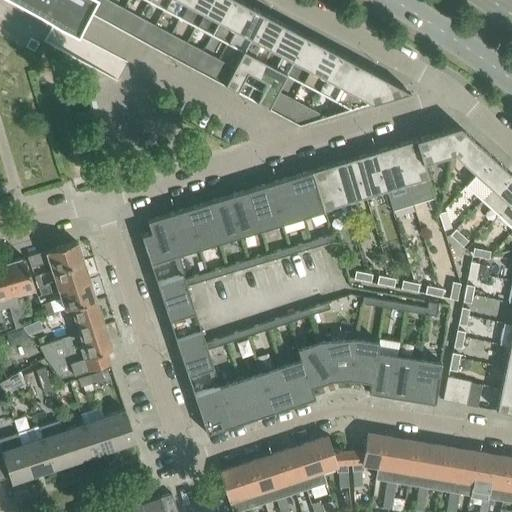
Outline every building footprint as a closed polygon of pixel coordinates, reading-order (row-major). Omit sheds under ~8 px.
[(88,0),(80,0),(77,5),(88,11),(92,2),(88,0)] [(147,0),(148,0),(164,9),(168,0),(147,0)] [(188,0),(168,0),(164,9),(179,17),(188,0)] [(208,0),(188,0),(179,17),(195,26),(208,0)] [(208,0),(195,26),(211,34),(229,0),(208,0)] [(248,4),(240,0),(229,0),(211,34),(227,43),(248,4)] [(227,43),(242,51),(243,51),(263,12),(248,4),(227,43)] [(124,19),(129,10),(118,5),(114,14),(124,19)] [(263,12),(243,51),(264,62),(285,24),(263,12)] [(114,14),(109,22),(119,28),(124,19),(114,14)] [(156,36),(160,27),(150,22),(145,30),(156,36)] [(285,24),(264,62),(285,73),(306,35),(285,24)] [(156,36),(145,30),(140,39),(151,45),(156,36)] [(285,74),(286,74),(301,82),(322,43),(306,35),(285,73),(285,74)] [(192,44),(182,39),(177,48),(187,53),(192,44)] [(338,52),(322,43),(301,82),(317,91),(338,52)] [(177,48),(172,57),(182,62),(187,53),(177,48)] [(257,76),(264,62),(243,51),(242,51),(234,67),(225,84),(236,91),(247,71),(257,76)] [(333,99),(354,60),(338,52),(317,91),(333,99)] [(213,56),(208,64),(219,70),(224,61),(213,56)] [(409,90),(406,88),(354,60),(333,99),(349,108),(350,108),(409,90)] [(285,73),(264,62),(257,76),(267,82),(256,101),(268,108),(277,90),(286,74),(285,74),(285,73)] [(208,64),(204,73),(214,79),(219,70),(208,64)] [(246,82),(240,93),(246,96),(252,85),(246,82)] [(258,88),(252,85),(246,96),(252,99),(258,88)] [(293,109),(298,101),(287,95),(283,104),(293,109)] [(293,109),(283,104),(278,113),(288,118),(293,109)] [(315,119),(319,112),(309,107),(299,124),(315,119)] [(459,125),(416,138),(423,162),(453,152),(459,125)] [(459,125),(453,152),(475,173),(465,185),(492,156),(459,125)] [(434,198),(416,138),(395,144),(407,183),(413,204),(434,198)] [(395,144),(374,151),(386,189),(407,183),(395,144)] [(354,157),(365,195),(386,189),(374,151),(354,157)] [(492,156),(465,185),(481,200),(508,170),(492,156)] [(365,195),(354,157),(333,163),(344,202),(365,195)] [(325,207),(344,202),(333,163),(312,170),(323,208),(325,207)] [(324,209),(323,208),(312,170),(290,176),(302,216),(324,209)] [(511,173),(508,170),(481,200),(497,214),(511,198),(511,173)] [(290,176),(269,182),(281,222),(302,216),(290,176)] [(260,229),(281,222),(269,182),(248,189),(260,229)] [(240,235),(260,229),(248,189),(228,195),(240,235)] [(219,241),(240,235),(228,195),(207,201),(219,241)] [(511,198),(497,214),(511,227),(511,198)] [(207,201),(186,207),(198,247),(219,241),(207,201)] [(186,207),(166,214),(178,253),(198,247),(186,207)] [(446,210),(438,213),(443,229),(451,227),(446,210)] [(178,253),(166,214),(147,220),(150,231),(141,235),(150,263),(172,255),(175,265),(179,263),(177,254),(178,253)] [(455,228),(450,234),(462,246),(467,241),(468,240),(455,228)] [(333,233),(309,240),(311,247),(335,239),(333,233)] [(75,241),(27,255),(31,266),(49,261),(51,268),(82,258),(76,241),(76,240),(75,241)] [(291,253),(311,247),(309,240),(289,246),(291,253)] [(289,246),(268,253),(270,259),(291,253),(289,246)] [(473,247),(472,255),(488,258),(490,250),(473,247)] [(249,265),(270,259),(268,253),(247,259),(249,265)] [(23,256),(4,262),(13,291),(32,285),(23,256)] [(39,273),(34,275),(41,293),(58,288),(57,287),(88,277),(82,258),(51,268),(55,279),(48,281),(49,282),(42,284),(39,273)] [(247,259),(226,265),(228,272),(249,265),(247,259)] [(478,263),(470,261),(467,278),(475,279),(478,263)] [(4,262),(0,263),(0,307),(8,305),(15,328),(23,324),(20,316),(16,303),(13,291),(4,262)] [(195,311),(186,284),(184,278),(179,263),(175,265),(179,274),(156,282),(169,320),(195,311)] [(226,265),(206,271),(208,278),(228,272),(226,265)] [(354,277),(371,281),(372,273),(356,269),(354,277)] [(206,271),(184,278),(186,284),(208,278),(206,271)] [(376,282),(393,286),(395,278),(378,274),(376,282)] [(88,277),(57,287),(58,288),(64,308),(66,307),(95,298),(88,277)] [(401,287),(417,291),(419,283),(402,279),(401,287)] [(449,298),(457,299),(460,282),(452,281),(449,298)] [(474,285),(466,284),(462,300),(470,302),(474,285)] [(425,292),(441,296),(443,288),(426,285),(425,292)] [(362,302),(383,306),(384,299),(363,296),(362,302)] [(80,330),(103,322),(95,298),(66,307),(70,319),(75,317),(80,330)] [(405,303),(384,299),(383,306),(404,310),(405,303)] [(31,313),(27,300),(16,303),(20,316),(31,313)] [(50,301),(41,305),(45,315),(54,312),(50,301)] [(328,301),(307,308),(309,314),(330,307),(328,301)] [(427,301),(426,307),(425,313),(436,315),(438,303),(427,301)] [(404,310),(425,313),(426,307),(405,303),(404,310)] [(469,308),(461,306),(458,323),(466,325),(469,308)] [(288,321),(309,314),(307,308),(286,315),(288,321)] [(268,328),(288,321),(286,315),(266,321),(268,328)] [(247,335),(268,328),(266,321),(245,328),(247,335)] [(53,366),(111,346),(103,322),(80,330),(61,336),(38,344),(53,366)] [(499,343),(509,345),(511,346),(511,324),(504,322),(499,343)] [(24,327),(6,333),(9,345),(27,338),(24,327)] [(201,328),(174,337),(188,377),(208,370),(210,379),(216,377),(207,348),(205,342),(201,328)] [(227,341),(247,335),(245,328),(225,335),(227,341)] [(464,331),(456,329),(453,346),(461,348),(464,331)] [(225,335),(205,342),(207,348),(227,341),(225,335)] [(355,337),(318,340),(331,379),(349,378),(355,337)] [(375,351),(377,351),(378,341),(355,337),(349,378),(370,381),(375,351)] [(296,347),(300,358),(301,357),(311,386),(331,379),(318,340),(296,347)] [(111,348),(111,346),(53,366),(60,377),(108,361),(109,361),(105,350),(111,348)] [(368,391),(390,395),(397,354),(377,351),(375,351),(370,381),(368,391)] [(460,354),(452,352),(448,369),(456,370),(460,354)] [(419,358),(397,354),(390,395),(412,398),(419,358)] [(301,357),(300,358),(280,364),(293,404),(314,397),(311,386),(301,357)] [(440,361),(419,358),(412,398),(434,402),(440,361)] [(293,404),(280,364),(260,371),(273,410),(293,404)] [(48,378),(44,366),(37,368),(41,380),(48,378)] [(511,368),(504,367),(500,388),(511,390),(511,368)] [(20,370),(0,380),(4,389),(24,378),(20,370)] [(101,370),(90,374),(92,381),(103,378),(101,370)] [(260,371),(239,378),(252,417),(273,410),(260,371)] [(92,381),(90,374),(79,377),(81,385),(84,384),(92,381)] [(442,399),(454,401),(459,378),(447,375),(442,399)] [(232,424),(219,385),(216,377),(210,379),(213,387),(193,393),(206,432),(232,424)] [(52,389),(48,378),(41,380),(44,391),(52,389)] [(232,424),(252,417),(239,378),(219,385),(232,424)] [(459,378),(454,401),(477,406),(478,400),(467,398),(471,380),(459,378)] [(92,381),(84,384),(87,394),(95,391),(92,381)] [(511,390),(500,388),(496,410),(511,413),(511,390)] [(100,405),(79,412),(83,423),(93,454),(114,447),(104,416),(100,405)] [(124,409),(104,416),(114,447),(135,440),(124,409)] [(59,419),(39,426),(53,467),(73,460),(63,429),(59,419)] [(63,429),(73,460),(93,454),(83,423),(63,429)] [(39,426),(19,432),(33,474),(53,467),(39,426)] [(0,449),(0,450),(0,478),(9,475),(11,481),(33,474),(19,432),(0,438),(0,449)] [(350,451),(348,451),(349,463),(351,463),(353,486),(362,485),(361,470),(362,469),(362,468),(362,463),(377,465),(383,435),(366,432),(363,450),(350,451)] [(346,451),(333,452),(327,435),(312,440),(322,471),(335,467),(335,471),(337,471),(337,487),(339,487),(347,486),(347,464),(349,463),(348,451),(346,451)] [(377,465),(375,478),(386,480),(391,480),(399,437),(383,435),(377,465)] [(399,437),(391,480),(396,481),(407,483),(415,440),(399,437)] [(310,487),(314,485),(325,482),(322,471),(312,440),(296,445),(310,487)] [(415,440),(407,483),(419,485),(423,486),(431,443),(415,440)] [(431,443),(423,486),(428,487),(439,489),(446,445),(431,443)] [(281,450),(294,492),(305,488),(310,487),(296,445),(281,450)] [(446,445),(439,489),(450,491),(455,492),(462,448),(446,445)] [(462,448),(455,492),(459,492),(470,494),(478,451),(462,448)] [(279,497),(284,495),(294,492),(281,450),(265,455),(279,497)] [(478,451),(470,494),(482,496),(486,497),(494,454),(478,451)] [(494,454),(486,497),(491,498),(501,500),(509,456),(494,454)] [(279,497),(265,455),(250,460),(264,502),(275,498),(279,497)] [(511,501),(511,456),(509,456),(501,500),(511,501)] [(264,502),(250,460),(234,466),(248,507),(264,502)] [(233,511),(248,507),(234,466),(219,471),(232,511),(233,511)] [(419,485),(416,499),(425,500),(428,487),(423,486),(419,485)] [(450,491),(448,503),(457,504),(459,492),(455,492),(450,491)] [(177,511),(171,492),(140,503),(143,511),(177,511)] [(284,495),(279,497),(275,498),(279,511),(286,511),(290,511),(284,495)] [(381,508),(391,509),(393,496),(384,495),(382,507),(381,508)] [(482,496),(480,507),(489,508),(491,498),(486,497),(482,496)] [(121,511),(143,511),(140,503),(138,497),(119,504),(121,511)] [(425,500),(416,499),(414,511),(423,511),(425,500)] [(335,511),(331,500),(320,504),(322,511),(335,511)] [(319,501),(310,504),(313,511),(322,511),(320,504),(319,501)] [(446,511),(455,511),(457,504),(448,503),(446,511)]
